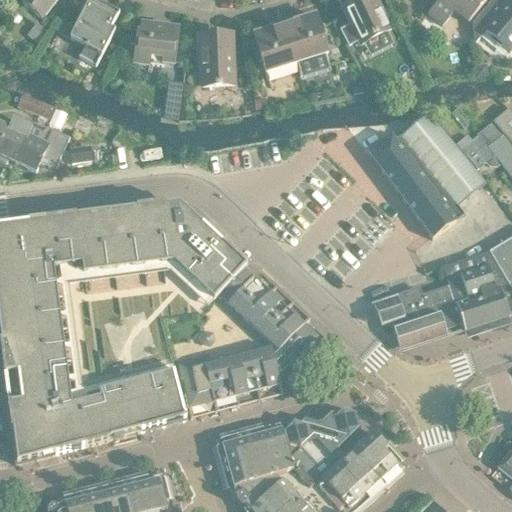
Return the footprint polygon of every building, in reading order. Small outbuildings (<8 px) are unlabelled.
[(41,22),(59,0),(23,0),(20,4),(41,22)] [(345,0),(340,3),(352,27),(339,33),(348,50),(360,43),(362,46),(388,32),(371,0),(345,0)] [(440,0),(427,16),(442,28),(454,14),(468,25),(488,0),(440,0)] [(511,0),(505,8),(494,0),(472,26),(474,43),(476,45),(485,33),(509,53),(511,49),(511,0)] [(110,32),(119,16),(91,1),(69,41),(84,49),(78,60),(95,69),(114,34),(110,32)] [(284,27),(296,66),(327,56),(315,18),(284,27)] [(296,66),(284,27),(254,37),(266,75),(296,66)] [(174,66),(178,33),(141,28),(140,38),(137,37),(133,65),(163,69),(164,65),(174,66)] [(203,88),(233,87),(230,39),(200,41),(203,88)] [(375,82),(368,83),(370,93),(380,91),(379,85),(375,82)] [(356,84),(352,90),(353,96),(364,95),(362,84),(356,84)] [(168,85),(164,115),(179,117),(183,86),(168,85)] [(33,115),(39,104),(23,97),(18,109),(33,115)] [(39,104),(33,115),(48,122),(53,110),(39,104)] [(511,113),(508,110),(492,124),(511,147),(511,113)] [(484,186),(428,116),(400,138),(456,209),(484,186)] [(0,148),(8,130),(0,126),(0,123),(1,122),(0,121),(0,148)] [(511,180),(511,147),(492,124),(477,136),(511,180)] [(8,130),(0,148),(0,157),(16,165),(28,139),(8,130)] [(28,139),(16,165),(35,174),(47,148),(50,142),(41,138),(38,144),(28,139)] [(400,138),(395,142),(390,138),(367,156),(431,242),(463,218),(456,209),(400,138)] [(477,173),(487,165),(472,147),(473,145),(468,140),(457,149),(477,173)] [(90,150),(69,152),(71,167),(92,165),(90,150)] [(178,209),(0,232),(0,343),(17,468),(186,424),(158,326),(200,321),(215,305),(214,304),(244,272),(229,257),(178,209)] [(511,241),(489,255),(511,293),(511,241)] [(454,305),(454,307),(461,327),(464,336),(509,321),(509,319),(511,318),(511,293),(489,255),(442,271),(448,288),(454,305)] [(246,275),(216,307),(209,326),(185,331),(167,336),(167,337),(171,351),(179,385),(183,385),(188,408),(189,411),(190,414),(207,410),(272,393),(271,391),(317,342),(295,322),(298,319),(256,279),(254,282),(246,275)] [(454,307),(454,305),(448,288),(421,297),(419,290),(373,305),(381,328),(392,325),(398,343),(399,347),(402,346),(461,327),(454,307)] [(314,486),(345,458),(337,450),(358,431),(354,416),(342,413),(336,418),(330,417),(325,421),(321,422),(325,439),(318,446),(313,443),(307,445),(291,461),(314,486)] [(283,431),(291,461),(307,445),(313,443),(318,446),(325,439),(321,422),(311,425),(305,423),(293,426),(289,430),(283,431)] [(357,511),(403,470),(372,436),(346,459),(345,458),(314,486),(291,461),(283,431),(282,427),(216,445),(229,493),(234,491),(236,497),(235,499),(235,501),(235,503),(236,505),(237,506),(238,508),(240,509),(242,509),(244,509),(246,509),(248,511),(357,511)] [(511,456),(496,477),(511,490),(511,456)] [(61,509),(58,511),(56,509),(55,509),(53,509),(51,510),(50,511),(48,511),(171,511),(163,477),(64,502),(65,507),(61,509)]
